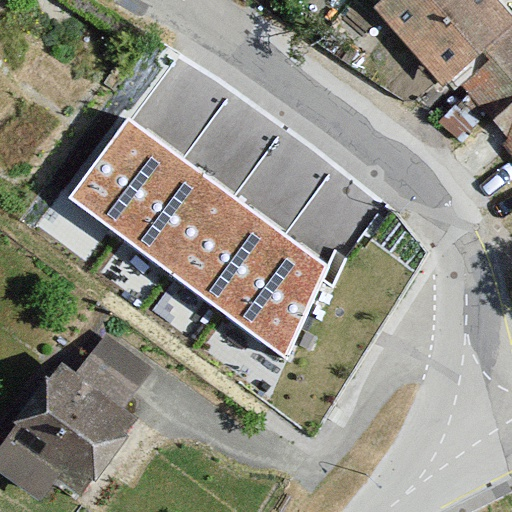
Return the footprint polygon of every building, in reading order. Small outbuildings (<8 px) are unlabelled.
[(511,3),(509,0),(396,0),(381,13),(455,104),(511,58),(511,3)] [(511,58),(455,104),(511,174),(511,58)] [(327,259),(376,198),(240,87),(190,148),(327,259)] [(287,359),(327,267),(127,120),(68,197),(287,359)] [(0,470),(55,511),(96,511),(166,420),(80,355),(0,461),(0,470)]
